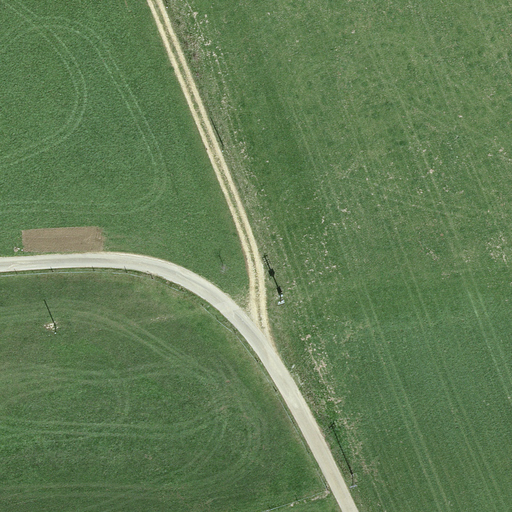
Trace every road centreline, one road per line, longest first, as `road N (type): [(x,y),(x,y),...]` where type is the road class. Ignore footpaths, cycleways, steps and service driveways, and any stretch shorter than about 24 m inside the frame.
road 1 (unclassified): [(348,511),(260,348),(198,286),(133,261),(0,262)]
road 2 (track): [(260,348),(255,262),(164,0)]
